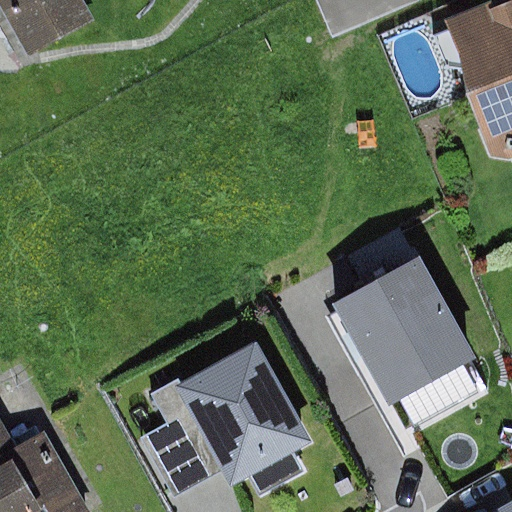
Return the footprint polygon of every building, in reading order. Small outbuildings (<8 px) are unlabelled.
[(6,0),(43,61),(107,23),(92,0),(6,0)] [(511,5),(462,23),(511,163),(511,5)] [(483,397),(414,269),(327,316),(395,443),(483,397)] [(311,444),(256,341),(154,395),(170,426),(143,440),(172,495),(219,470),(233,486),(249,477),(261,500),(308,475),(295,452),(311,444)] [(15,414),(0,422),(0,511),(102,511),(63,442),(38,456),(15,414)]
